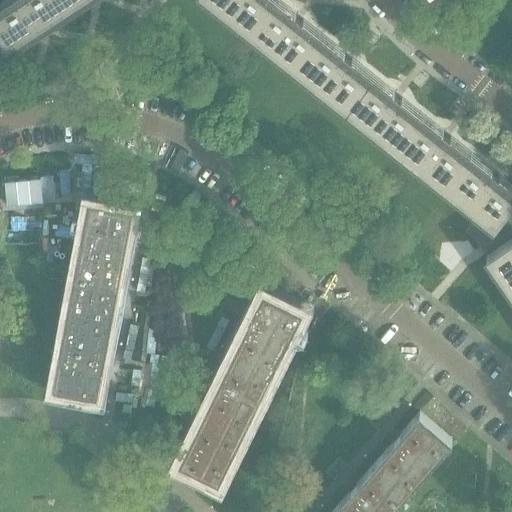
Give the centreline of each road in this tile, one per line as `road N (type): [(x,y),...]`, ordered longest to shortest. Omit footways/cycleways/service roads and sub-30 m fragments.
road 1 (residential): [(511,415),(197,143),(162,127),(90,114),(0,126)]
road 2 (residential): [(511,111),(382,0)]
